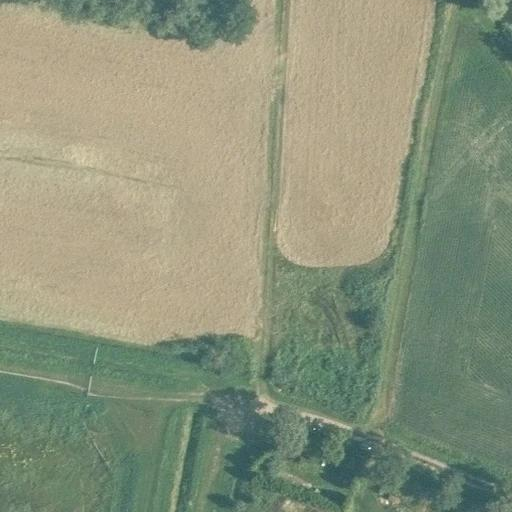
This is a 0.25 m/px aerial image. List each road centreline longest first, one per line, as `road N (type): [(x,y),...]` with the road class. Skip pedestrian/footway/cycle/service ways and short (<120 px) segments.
road 1 (track): [(213,380),(511,496)]
road 2 (track): [(237,389),(216,511)]
